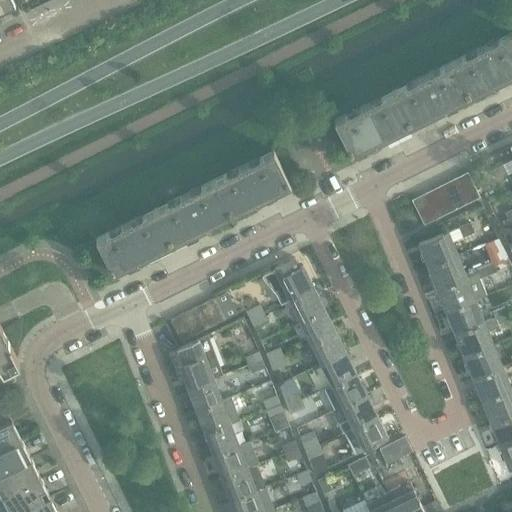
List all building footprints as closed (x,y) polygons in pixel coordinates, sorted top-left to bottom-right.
[(0,0),(0,14),(16,7),(12,0),(0,0)] [(511,77),(511,33),(453,63),(471,98),(511,77)] [(411,127),(471,98),(453,63),(394,92),(411,127)] [(411,127),(394,92),(335,121),(352,156),(411,127)] [(291,187),(274,152),(215,181),(232,216),(291,187)] [(511,160),(492,171),(496,180),(511,172),(511,160)] [(481,197),(469,172),(455,179),(467,204),(481,197)] [(467,204),(455,179),(441,185),(453,211),(467,204)] [(173,245),(232,216),(215,181),(156,210),(173,245)] [(453,211),(441,185),(426,192),(439,218),(453,211)] [(439,218),(426,192),(412,199),(425,225),(439,218)] [(173,245),(156,210),(96,239),(114,274),(173,245)] [(458,254),(453,242),(475,233),(471,223),(418,244),(427,266),(458,254)] [(467,277),(458,254),(427,266),(436,289),(467,277)] [(314,287),(304,265),(300,267),(295,258),(275,268),(275,269),(263,275),(264,279),(276,294),(281,304),(290,299),(314,287)] [(497,271),(495,266),(493,260),(483,264),(487,276),(497,271)] [(436,289),(446,311),(476,299),(486,295),(480,278),(487,276),(483,264),(468,270),(470,275),(467,277),(436,289)] [(325,308),(314,287),(290,299),(301,321),(325,308)] [(229,319),(217,297),(205,303),(217,324),(229,319)] [(485,321),(476,299),(446,311),(455,334),(485,321)] [(217,324),(205,303),(193,309),(205,330),(217,324)] [(264,312),(260,304),(246,311),(250,320),(264,312)] [(511,317),(511,308),(511,305),(502,308),(506,320),(511,317)] [(335,330),(325,308),(301,321),(311,342),(335,330)] [(494,344),(489,331),(499,327),(498,323),(506,320),(502,308),(493,312),(495,318),(485,321),(455,334),(464,356),(494,344)] [(205,330),(193,309),(182,314),(193,336),(205,330)] [(268,321),(264,312),(250,320),(254,328),(268,321)] [(193,336),(182,314),(170,320),(181,342),(193,336)] [(0,390),(16,380),(10,368),(20,364),(0,323),(0,390)] [(346,351),(335,330),(311,342),(322,363),(346,351)] [(223,375),(208,334),(178,349),(184,364),(180,365),(188,387),(214,378),(223,375)] [(503,366),(494,344),(464,356),(473,379),(503,366)] [(283,355),(280,348),(266,354),(269,362),(283,355)] [(263,360),(259,351),(245,357),(248,365),(263,360)] [(357,373),(346,351),(322,363),(332,385),(357,373)] [(287,364),(283,355),(269,362),(272,370),(287,364)] [(266,369),(263,360),(248,365),(252,375),(266,369)] [(511,388),(503,366),(473,379),(482,401),(511,388)] [(367,394),(357,373),(332,385),(325,389),(336,410),(343,407),(367,394)] [(293,376),(277,383),(278,384),(280,389),(295,383),(293,376)] [(222,399),(214,378),(188,387),(197,409),(222,399)] [(491,424),(511,415),(511,388),(482,401),(491,424)] [(301,399),(298,392),(283,397),(287,406),(301,399)] [(378,416),(367,394),(343,407),(353,428),(378,416)] [(0,449),(22,439),(6,407),(0,395),(0,449)] [(238,419),(229,396),(222,399),(197,409),(205,432),(238,419)] [(281,404),(277,396),(262,401),(266,409),(281,404)] [(305,409),(301,399),(287,406),(290,414),(305,409)] [(284,413),(281,404),(266,409),(270,418),(284,413)] [(511,441),(511,415),(491,424),(500,446),(511,441)] [(344,432),(355,454),(389,437),(378,416),(353,428),(344,432)] [(239,445),(235,434),(243,430),(238,419),(205,432),(214,454),(239,445)] [(319,443),(314,431),(299,437),(304,449),(319,443)] [(413,451),(405,436),(379,449),(387,465),(413,451)] [(0,474),(31,459),(22,439),(0,449),(0,474)] [(299,448),(295,440),(280,446),(284,454),(299,448)] [(511,441),(500,446),(509,468),(511,468),(511,469),(511,441)] [(323,453),(319,443),(304,449),(309,459),(323,453)] [(247,467),(239,445),(214,454),(222,476),(247,467)] [(303,457),(299,448),(284,454),(288,463),(303,457)] [(371,467),(365,456),(347,465),(353,477),(371,467)] [(0,493),(2,497),(41,478),(31,459),(0,474),(0,493)] [(265,486),(261,475),(257,463),(247,467),(222,476),(230,499),(265,486)] [(307,470),(297,474),(300,482),(304,484),(312,481),(307,470)] [(333,490),(326,476),(317,480),(324,494),(333,490)] [(9,511),(20,511),(50,497),(41,478),(2,497),(9,511)] [(425,511),(410,481),(388,492),(398,511),(425,511)] [(263,511),(274,508),(265,486),(230,499),(235,511),(263,511)] [(398,511),(388,492),(367,502),(370,509),(372,511),(398,511)] [(322,511),(315,493),(301,499),(306,511),(322,511)] [(57,511),(50,497),(20,511),(57,511)]
